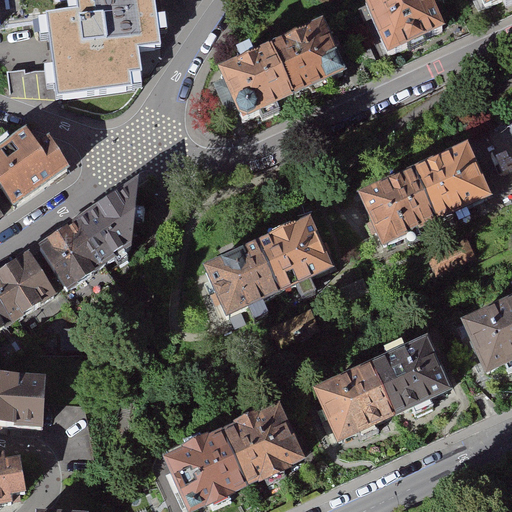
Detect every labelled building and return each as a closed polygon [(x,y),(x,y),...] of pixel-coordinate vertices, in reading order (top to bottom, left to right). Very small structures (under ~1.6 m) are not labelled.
[(0,0),(0,34),(42,29),(53,103),(139,90),(134,55),(155,51),(152,31),(147,0),(0,0)] [(312,0),(335,14),(343,0),(312,0)] [(426,0),(387,0),(358,14),(383,66),(444,36),(426,0)] [(511,0),(471,0),(480,17),(511,1),(511,0)] [(319,31),(213,80),(235,127),(341,78),(319,31)] [(0,221),(47,188),(65,176),(47,151),(32,162),(18,142),(0,154),(0,221)] [(462,151),(352,201),(377,256),(487,206),(462,151)] [(67,231),(0,274),(0,340),(128,257),(134,188),(87,218),(67,231)] [(305,224),(197,275),(222,328),(330,277),(305,224)] [(468,241),(428,260),(438,282),(478,263),(468,241)] [(511,302),(456,330),(482,384),(511,369),(511,302)] [(313,314),(270,333),(284,364),(327,345),(313,314)] [(420,343),(305,398),(331,452),(445,398),(420,343)] [(39,383),(0,381),(0,431),(37,433),(39,383)] [(274,411),(156,464),(177,511),(206,511),(301,470),(274,411)] [(0,504),(20,501),(11,460),(0,462),(0,504)]
